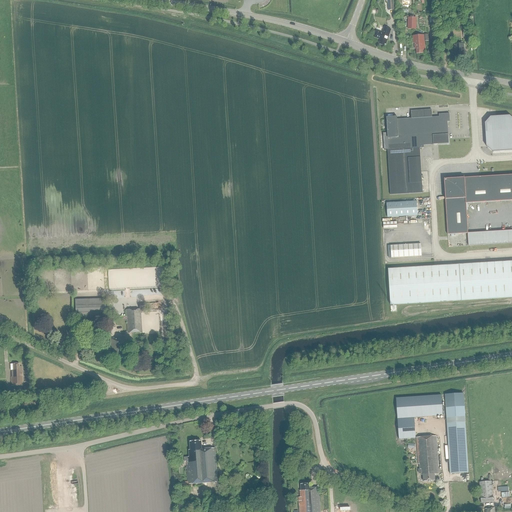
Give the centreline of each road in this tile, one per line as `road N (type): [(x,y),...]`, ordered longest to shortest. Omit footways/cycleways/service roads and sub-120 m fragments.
road 1 (secondary): [(0,431),(511,355)]
road 2 (unclassified): [(81,445),(287,404)]
road 3 (secondary): [(346,42),(151,0)]
road 4 (unclassified): [(475,160),(444,162),(432,172),(435,244),(449,256),(511,253)]
road 5 (unclassified): [(187,384),(125,387),(0,332)]
road 6 (unclassified): [(423,511),(334,475),(312,415),(287,404)]
road 7 (secondary): [(475,76),(346,42)]
